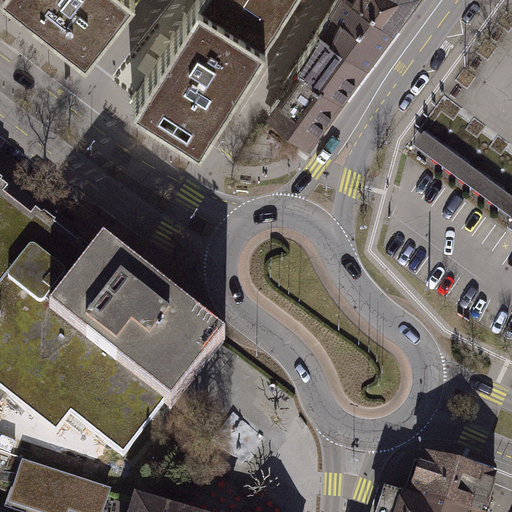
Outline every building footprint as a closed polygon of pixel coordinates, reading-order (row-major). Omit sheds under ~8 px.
[(10,0),(83,56),(127,0),(10,0)] [(285,0),(191,0),(188,5),(129,95),(195,138),(254,48),(285,0)] [(408,0),(338,0),(268,115),(301,138),(408,0)] [(511,198),(423,133),(413,146),(511,218),(511,198)] [(0,383),(57,428),(72,408),(125,449),(166,397),(175,401),(227,337),(225,334),(99,238),(88,250),(0,182),(0,383)] [(385,511),(486,511),(497,484),(423,456),(408,496),(394,491),(385,511)] [(128,511),(133,497),(21,460),(6,506),(10,508),(22,511),(128,511)] [(195,511),(133,494),(133,497),(128,511),(195,511)]
